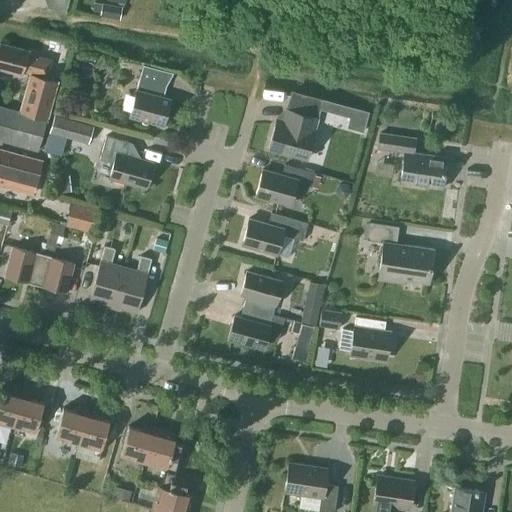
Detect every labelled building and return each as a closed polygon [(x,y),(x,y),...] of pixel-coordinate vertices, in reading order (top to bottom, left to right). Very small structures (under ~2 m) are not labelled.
[(122,6),(101,2),(99,17),(120,20),(122,6)] [(28,54),(29,51),(0,42),(0,68),(22,75),(24,70),(31,72),(20,112),(0,106),(0,139),(38,150),(57,82),(46,79),(51,60),(28,54)] [(164,85),(149,81),(139,78),(129,115),(163,125),(170,99),(161,97),(164,85)] [(350,117),(348,126),(363,130),(369,112),(353,108),(350,117)] [(306,158),(318,118),(286,109),(281,124),(275,123),(268,148),(306,158)] [(94,126),(53,115),(49,132),(89,143),(94,126)] [(442,189),(447,157),(413,152),(415,138),(384,134),(382,148),(405,152),(400,183),(442,189)] [(146,188),(153,162),(141,159),(131,142),(106,135),(100,159),(113,163),(109,178),(146,188)] [(0,185),(32,194),(41,161),(0,149),(0,185)] [(290,204),(296,182),(311,187),(315,172),(285,164),(282,174),(262,169),(255,195),(290,204)] [(51,173),(54,193),(71,191),(69,175),(64,175),(63,171),(51,173)] [(98,209),(71,202),(64,225),(92,233),(98,209)] [(11,210),(0,207),(0,223),(6,225),(11,210)] [(23,215),(12,212),(9,222),(20,225),(23,215)] [(276,254),(281,234),(303,240),(308,222),(271,212),(268,224),(249,218),(242,244),(276,254)] [(60,243),(64,225),(52,222),(45,249),(54,251),(56,242),(60,243)] [(428,283),(433,249),(396,243),(398,227),(370,223),(367,239),(383,242),(378,279),(404,283),(405,279),(428,283)] [(152,250),(164,253),(167,241),(156,237),(152,250)] [(113,306),(124,267),(111,263),(115,248),(104,245),(100,260),(89,299),(113,306)] [(35,284),(43,254),(36,252),(12,246),(4,275),(28,282),(35,284)] [(66,293),(74,263),(50,256),(51,256),(43,254),(35,284),(42,286),(66,293)] [(147,273),(151,258),(141,255),(137,270),(124,267),(113,306),(137,312),(147,273)] [(276,304),(282,281),(247,271),(240,294),(247,296),(244,306),(273,314),(276,304)] [(307,292),(304,306),(319,310),(322,295),(307,292)] [(273,314),(244,306),(241,317),(234,315),(228,338),(263,348),(266,337),(278,340),(284,317),(273,314)] [(341,312),(321,308),(318,325),(338,329),(341,312)] [(386,358),(390,334),(384,333),(386,321),(356,316),(354,328),(353,330),(341,328),(338,349),(350,351),(350,352),(386,358)] [(294,321),(291,331),(299,334),(302,323),(294,321)] [(299,335),(310,339),(314,327),(302,324),(299,335)] [(0,422),(12,426),(22,391),(12,389),(11,393),(0,390),(0,422)] [(35,433),(44,402),(30,398),(31,394),(22,391),(12,426),(35,433)] [(78,444),(87,409),(78,407),(77,411),(63,408),(51,452),(60,455),(64,440),(78,444)] [(101,451),(109,420),(95,417),(96,412),(87,409),(78,444),(101,451)] [(143,462),(153,427),(144,425),(142,430),(128,426),(120,456),(143,462)] [(169,458),(173,442),(176,434),(153,427),(143,462),(165,468),(166,469),(169,458)] [(169,458),(177,461),(181,462),(185,446),(173,442),(169,458)] [(11,453),(8,464),(20,467),(23,456),(11,453)] [(110,460),(97,456),(93,472),(106,476),(110,460)] [(173,477),(177,461),(169,458),(166,469),(165,468),(161,486),(185,492),(188,481),(173,477)] [(331,511),(333,511),(338,486),(325,484),(327,468),(289,462),(284,492),(320,497),(318,510),(331,511)] [(409,508),(413,480),(377,475),(373,503),(374,503),(373,511),(390,511),(391,506),(409,508)] [(188,511),(193,495),(185,492),(161,486),(158,485),(152,508),(164,511),(188,511)] [(128,502),(132,491),(114,486),(111,497),(128,502)] [(481,511),(484,492),(454,487),(450,511),(481,511)]
